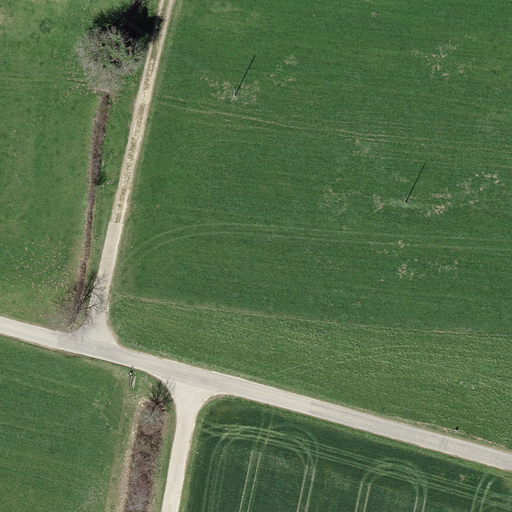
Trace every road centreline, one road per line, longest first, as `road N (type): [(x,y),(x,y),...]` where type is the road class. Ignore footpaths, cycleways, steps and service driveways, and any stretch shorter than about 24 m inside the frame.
road 1 (track): [(167,0),(92,347)]
road 2 (track): [(193,375),(511,463)]
road 3 (track): [(0,324),(193,375)]
road 4 (track): [(137,359),(112,511)]
road 5 (track): [(193,375),(170,511)]
